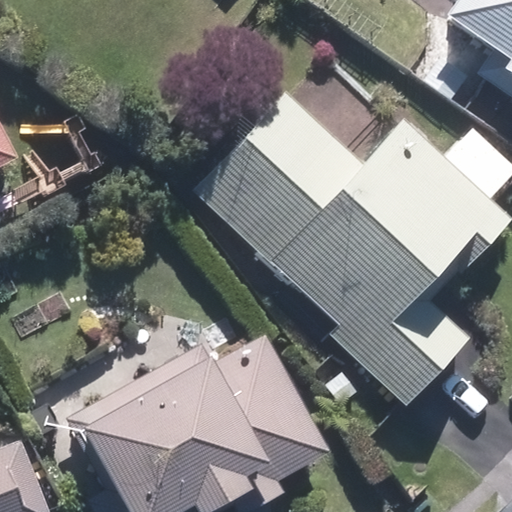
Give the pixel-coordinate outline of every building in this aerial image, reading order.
[(511,0),(459,0),(444,23),(485,52),(471,71),(511,99),(511,0)] [(322,334),(401,407),(466,336),(431,304),(510,219),(489,199),(511,174),(511,168),(469,129),(441,158),(400,120),(362,160),(282,87),(187,189),(332,323),(322,334)] [(0,166),(16,158),(0,130),(0,166)] [(279,481),(326,458),(269,338),(221,360),(194,303),(122,337),(134,363),(42,407),(92,511),(262,511),(261,508),(286,496),(279,481)] [(0,511),(48,511),(14,441),(0,447),(0,511)]
